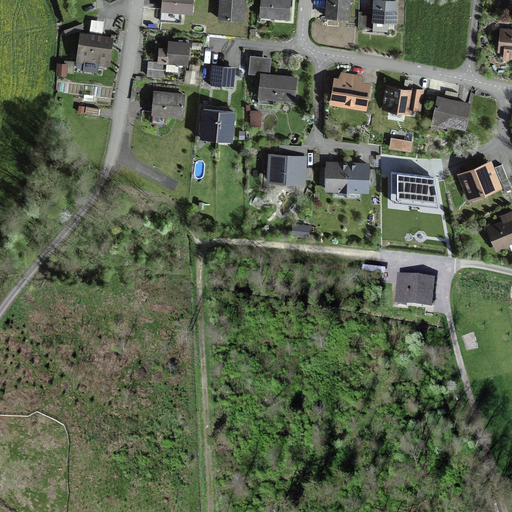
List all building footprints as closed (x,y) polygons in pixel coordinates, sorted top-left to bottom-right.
[(194,0),(162,0),(161,15),(194,17),(194,0)] [(244,0),(219,0),(218,27),(244,28),(244,0)] [(291,0),(260,0),(259,24),(289,27),(291,0)] [(350,1),(332,0),(327,0),(326,22),(349,23),(350,1)] [(396,22),(397,0),(372,0),(372,12),(359,11),(358,28),(388,31),(389,21),(396,22)] [(511,32),(501,31),(499,57),(504,57),(504,63),(511,63),(511,32)] [(113,38),(79,34),(76,67),(109,70),(113,38)] [(189,44),(167,43),(166,66),(188,68),(189,44)] [(273,62),(249,60),(247,76),(260,77),(257,102),(296,106),(299,81),(271,78),(273,62)] [(223,86),(224,65),(212,64),(211,86),(223,86)] [(224,65),(223,86),(234,87),(235,65),(224,65)] [(373,81),(336,74),(329,107),(367,114),(373,81)] [(412,89),(385,85),(382,109),(413,114),(414,110),(421,111),(424,89),(412,87),(412,89)] [(185,97),(154,93),(150,119),(182,123),(185,97)] [(471,105),(437,98),(431,126),(465,134),(471,105)] [(201,138),(215,139),(218,109),(204,108),(201,138)] [(231,110),(218,109),(215,139),(229,140),(231,110)] [(269,184),(304,185),(305,159),(270,157),(269,184)] [(324,194),(347,195),(349,163),(326,162),(324,194)] [(372,164),(349,163),(347,195),(370,196),(372,164)] [(491,164),(459,175),(468,203),(501,192),(499,186),(493,169),(491,164)] [(501,166),(493,169),(499,186),(508,183),(501,166)] [(434,179),(391,174),(392,203),(439,209),(434,179)] [(511,218),(485,227),(495,258),(511,252),(511,218)] [(434,280),(398,277),(395,306),(432,309),(434,280)]
